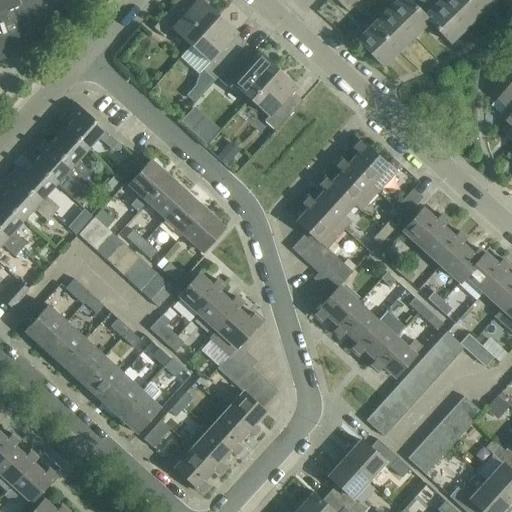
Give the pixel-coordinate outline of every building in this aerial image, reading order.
[(0,0),(0,58),(28,51),(79,0),(0,0)] [(173,31),(191,47),(218,18),(199,2),(192,10),(181,0),(154,30),(165,40),(173,31)] [(343,0),(340,4),(347,12),(359,0),(343,0)] [(409,0),(400,0),(389,11),(414,37),(429,22),(419,10),(409,0)] [(437,0),(429,0),(419,10),(429,22),(449,44),(465,29),(441,3),(437,0)] [(467,0),(443,0),(441,3),(465,29),(481,14),(467,0)] [(467,0),(481,14),(495,0),(467,0)] [(389,11),(374,26),(398,52),(414,37),(389,11)] [(214,82),(216,79),(238,55),(228,46),(237,36),(218,18),(191,47),(211,64),(203,72),(214,82)] [(398,52),(374,26),(358,41),(382,67),(398,52)] [(232,85),(250,101),(277,71),(259,55),(255,60),(244,49),(238,55),(216,79),(228,89),(232,85)] [(277,71),(250,101),(269,118),(265,123),(276,132),(303,102),(293,94),(297,89),(277,71)] [(504,116),(509,121),(511,117),(511,86),(501,99),(511,108),(504,116)] [(73,119),(64,128),(89,151),(99,140),(112,152),(119,144),(75,104),(66,113),(73,119)] [(64,128),(48,146),(86,181),(91,175),(78,163),(89,151),(64,128)] [(40,155),(31,164),(57,187),(66,176),(79,188),(86,181),(48,146),(41,140),(33,149),(40,155)] [(348,167),(377,193),(395,174),(386,165),(385,166),(367,150),(369,149),(360,141),(352,150),(359,155),(348,167)] [(332,185),(352,204),(360,212),(377,193),(348,167),(342,161),(335,169),(341,175),(332,185)] [(137,214),(147,204),(170,179),(151,162),(128,187),(138,197),(129,207),(137,214)] [(17,168),(9,175),(53,217),(59,210),(46,198),(57,187),(31,164),(23,173),(17,168)] [(8,191),(0,198),(0,201),(24,223),(35,211),(48,223),(53,217),(9,175),(1,184),(8,191)] [(147,204),(164,220),(187,195),(170,179),(147,204)] [(315,204),(343,231),(350,223),(342,215),(352,204),(332,185),(326,180),(319,187),(325,193),(315,204)] [(395,209),(405,218),(423,198),(414,189),(395,209)] [(164,220),(182,236),(205,211),(187,195),(164,220)] [(297,224),(307,233),(316,241),(326,250),(343,231),(315,204),(309,199),(301,207),(308,213),(297,224)] [(0,232),(21,252),(27,246),(14,234),(24,223),(0,201),(0,232)] [(94,218),(106,229),(114,221),(102,210),(94,218)] [(205,211),(182,236),(201,254),(224,229),(205,211)] [(403,232),(422,249),(441,228),(447,222),(439,215),(433,222),(422,211),(403,232)] [(78,237),(87,245),(103,226),(94,219),(78,237)] [(390,221),(381,230),(387,236),(396,226),(390,221)] [(87,245),(96,252),(112,234),(103,226),(87,245)] [(422,249),(440,266),(460,245),(466,238),(458,232),(453,238),(441,228),(422,249)] [(387,236),(381,230),(373,239),(379,245),(387,236)] [(126,238),(138,249),(145,241),(133,231),(126,238)] [(0,248),(2,247),(15,258),(21,252),(0,232),(0,248)] [(292,250),(300,258),(316,241),(307,233),(292,250)] [(96,252),(104,260),(121,242),(112,234),(96,252)] [(145,241),(138,249),(150,260),(157,252),(145,241)] [(300,258),(310,267),(326,250),(316,241),(300,258)] [(104,260),(113,268),(129,250),(121,242),(104,260)] [(459,283),(465,276),(484,255),(477,249),(471,255),(460,245),(440,266),(459,283)] [(113,268),(122,277),(138,258),(129,250),(113,268)] [(310,267),(318,274),(334,257),(326,250),(310,267)] [(465,276),(483,293),(503,272),(508,266),(501,259),(495,265),(484,255),(465,276)] [(312,281),(321,289),(343,265),(334,257),(318,274),(319,275),(312,281)] [(122,277),(132,285),(148,267),(138,258),(122,277)] [(390,265),(399,274),(405,267),(396,259),(390,265)] [(170,263),(162,271),(175,282),(182,274),(170,263)] [(327,316),(338,326),(356,306),(338,289),(352,273),(343,265),(321,289),(329,297),(313,314),(321,322),(327,316)] [(132,285),(140,293),(157,275),(148,267),(132,285)] [(405,267),(399,274),(408,282),(414,275),(405,267)] [(483,293),(502,310),(511,299),(511,280),(503,272),(483,293)] [(140,293),(149,301),(165,283),(157,275),(140,293)] [(179,297),(198,314),(217,293),(223,287),(216,280),(210,287),(198,276),(179,297)] [(18,280),(2,300),(12,308),(28,289),(18,280)] [(82,307),(84,305),(91,298),(74,282),(65,291),(82,307)] [(165,283),(149,301),(158,309),(175,291),(165,283)] [(410,295),(405,290),(395,301),(400,306),(410,295)] [(198,314),(217,331),(235,311),(242,304),(235,297),(229,304),(217,293),(198,314)] [(427,300),(436,308),(443,301),(433,293),(427,300)] [(102,308),(91,298),(84,305),(95,316),(102,308)] [(408,305),(418,314),(424,307),(414,298),(408,305)] [(511,299),(502,310),(495,318),(511,333),(511,299)] [(443,301),(436,308),(446,316),(452,309),(443,301)] [(345,333),(356,343),(375,322),(356,306),(338,326),(332,332),(340,339),(345,333)] [(424,307),(418,314),(437,331),(443,324),(424,307)] [(25,334),(42,350),(66,324),(49,308),(25,334)] [(212,341),(202,352),(219,368),(217,370),(226,378),(247,354),(238,346),(254,328),(256,328),(261,322),(253,315),(247,321),(235,311),(217,331),(210,339),(212,341)] [(149,330),(151,332),(168,347),(177,337),(158,320),(149,330)] [(110,329),(121,340),(129,332),(117,321),(110,329)] [(364,349),(376,360),(394,340),(375,322),(356,343),(351,349),(358,356),(364,349)] [(42,350),(61,368),(85,341),(66,324),(42,350)] [(129,332),(121,340),(134,351),(141,343),(129,332)] [(463,351),(458,346),(445,335),(390,396),(385,402),(365,422),(383,437),(463,351)] [(467,335),(458,346),(463,351),(465,351),(474,342),(467,335)] [(174,353),(183,343),(177,337),(168,347),(174,353)] [(376,360),(370,366),(377,373),(382,367),(394,377),(420,348),(413,342),(406,350),(394,340),(376,360)] [(61,368),(80,385),(104,359),(85,341),(61,368)] [(474,341),(474,342),(465,351),(484,368),(492,359),(474,341)] [(151,357),(164,368),(171,360),(159,349),(151,357)] [(226,378),(235,386),(250,369),(250,368),(256,362),(247,354),(226,378)] [(80,385),(99,402),(123,376),(104,359),(80,385)] [(171,360),(164,368),(175,378),(173,380),(180,386),(189,376),(171,360)] [(212,364),(201,375),(206,381),(217,369),(212,364)] [(235,386),(243,394),(259,376),(250,369),(235,386)] [(99,402),(118,419),(141,393),(123,376),(99,402)] [(243,394),(244,394),(252,402),(268,385),(259,376),(243,394)] [(141,393),(118,419),(137,437),(161,411),(150,401),(156,395),(155,389),(150,384),(141,393)] [(268,385),(252,402),(261,410),(277,392),(268,385)] [(511,412),(510,413),(511,393),(493,392),(493,417),(511,417),(510,434),(511,433),(511,412)] [(185,393),(176,403),(183,409),(192,399),(185,393)] [(244,394),(226,414),(247,433),(253,439),(260,431),(254,425),(265,413),(261,410),(252,402),(244,394)] [(407,459),(424,474),(480,414),(462,399),(407,459)] [(183,409),(176,403),(169,411),(176,417),(183,409)] [(226,414),(210,432),(209,433),(230,452),(237,458),(243,451),(237,445),(247,433),(226,414)] [(144,441),(153,450),(170,431),(161,422),(144,441)] [(203,426),(186,445),(192,451),(214,471),(220,476),(227,468),(221,462),(230,452),(209,433),(210,432),(203,426)] [(0,461),(13,448),(19,441),(11,434),(6,441),(0,435),(0,461)] [(344,452),(340,455),(368,481),(384,464),(401,479),(410,470),(377,440),(369,449),(361,441),(348,455),(344,452)] [(192,451),(186,445),(185,444),(166,464),(175,472),(176,471),(195,488),(194,490),(202,497),(210,488),(204,482),(214,471),(192,451)] [(500,447),(476,474),(511,505),(511,458),(504,451),(500,447)] [(0,485),(7,491),(32,465),(37,458),(30,451),(24,458),(13,448),(0,461),(0,485)] [(337,485),(329,494),(349,511),(364,511),(365,511),(352,499),(368,481),(340,455),(337,459),(341,463),(328,477),(337,485)] [(32,465),(7,491),(4,495),(11,502),(20,492),(31,502),(49,482),(50,483),(57,476),(48,468),(43,474),(32,465)] [(511,509),(511,505),(476,474),(460,491),(457,488),(449,497),(466,511),(501,511),(506,507),(510,511),(511,509)] [(296,504),(292,508),(296,511),(349,511),(329,494),(321,502),(313,494),(300,508),(296,504)] [(67,511),(61,506),(55,511),(54,511),(43,502),(33,511),(67,511)] [(456,511),(445,502),(437,510),(438,511),(456,511)]
